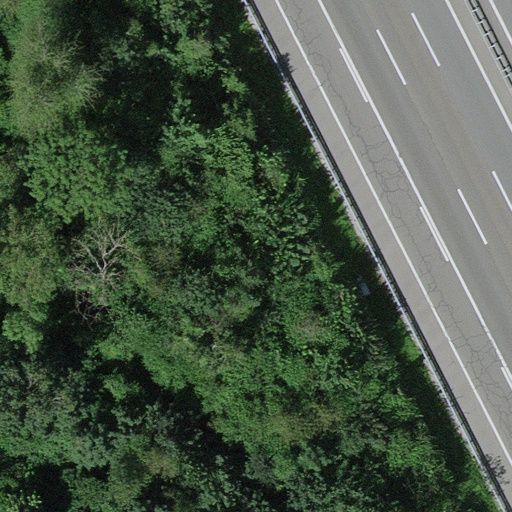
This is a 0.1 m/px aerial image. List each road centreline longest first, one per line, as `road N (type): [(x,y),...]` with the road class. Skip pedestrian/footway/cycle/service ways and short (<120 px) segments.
road 1 (motorway): [(384,0),(511,251)]
road 2 (track): [(104,320),(301,511)]
